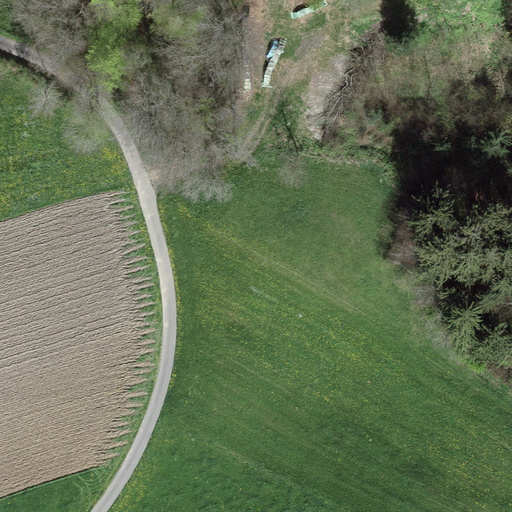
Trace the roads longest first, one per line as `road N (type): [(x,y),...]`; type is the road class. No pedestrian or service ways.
road 1 (unclassified): [(99,511),(133,457),(163,381),(170,314),(158,236),(109,113),(38,57),(0,40)]
road 2 (track): [(142,181),(212,171),(236,157),(256,104),(307,42),(340,14),(385,0)]
